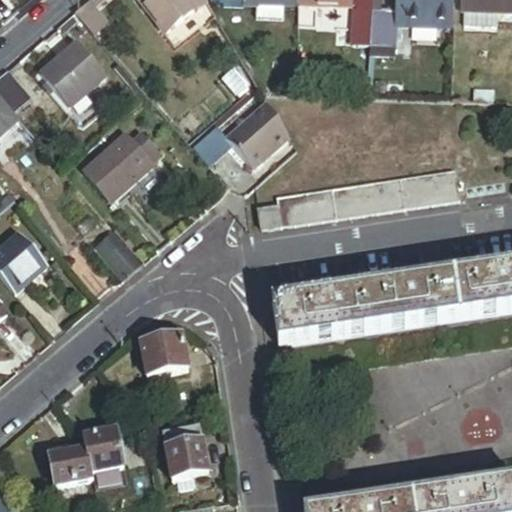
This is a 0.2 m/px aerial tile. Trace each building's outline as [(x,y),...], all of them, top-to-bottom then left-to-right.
[(99,0),(86,12),(88,15),(105,0),(99,0)] [(190,6),(196,0),(140,0),(138,2),(165,35),(193,11),(190,6)] [(202,3),(200,0),(196,0),(190,6),(193,11),(202,3)] [(244,8),(244,0),(224,0),(225,7),(244,8)] [(295,0),(244,0),(244,8),(255,8),(281,9),(295,9),(295,0)] [(303,0),(303,9),(354,10),(356,10),(356,0),(303,0)] [(370,0),(356,0),(356,10),(354,10),(353,40),(357,40),(357,15),(370,15),(370,2),(370,0)] [(511,0),(458,0),(458,15),(493,16),(511,16),(511,0)] [(379,2),(370,2),(370,15),(369,52),(369,61),(393,62),(393,16),(379,16),(379,2)] [(281,9),(255,8),(255,23),(281,24),(281,9)] [(73,20),(92,43),(104,33),(88,15),(86,12),(85,10),(73,20)] [(356,52),(369,52),(370,15),(357,15),(357,40),(356,52)] [(493,16),(458,15),(460,30),(493,31),(493,16)] [(67,116),(86,99),(103,84),(75,52),(39,84),(67,116)] [(22,98),(6,79),(0,83),(0,107),(5,112),(22,98)] [(30,106),(22,98),(5,112),(12,121),(30,106)] [(96,110),(86,99),(67,116),(77,127),(96,110)] [(0,139),(16,126),(12,121),(5,112),(0,107),(0,139)] [(249,179),(287,147),(265,110),(222,148),(228,155),(249,179)] [(159,163),(137,138),(128,147),(125,143),(83,180),(110,211),(152,175),(149,171),(159,163)] [(191,157),(206,174),(228,155),(222,148),(213,138),(191,157)] [(0,179),(0,191),(17,211),(22,206),(0,179)] [(266,214),(268,226),(271,244),(461,214),(456,184),(266,214)] [(271,244),(268,226),(250,229),(253,247),(271,244)] [(123,288),(142,271),(114,238),(95,255),(123,288)] [(18,244),(0,259),(0,286),(14,302),(45,275),(18,244)] [(511,280),(266,322),(273,363),(511,322),(511,280)] [(177,344),(137,352),(144,387),(184,379),(177,344)] [(99,433),(101,442),(115,439),(113,430),(99,433)] [(163,440),(166,456),(204,449),(201,432),(163,440)] [(125,437),(132,473),(152,469),(144,433),(125,437)] [(127,475),(120,438),(115,439),(101,442),(86,445),(89,458),(94,482),(127,475)] [(204,449),(166,456),(173,489),(210,481),(204,449)] [(50,457),(52,466),(66,463),(65,454),(50,457)] [(95,488),(94,482),(89,458),(66,463),(52,466),(58,496),(95,488)] [(511,511),(511,487),(350,511),(511,511)] [(16,511),(0,495),(0,511),(16,511)]
